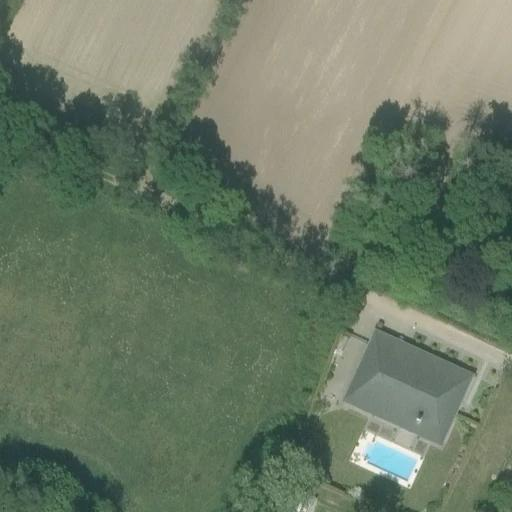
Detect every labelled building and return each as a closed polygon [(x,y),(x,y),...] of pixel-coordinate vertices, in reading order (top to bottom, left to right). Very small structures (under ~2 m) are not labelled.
[(359,379),(373,348),(414,367),(418,360),(465,381),(437,442),(435,446),(439,448),(472,377),(373,331),(353,376),(359,379)] [(421,426),(418,434),(437,442),(465,381),(418,360),(414,367),(373,348),(359,379),(378,387),(370,403),(383,409),(379,416),(397,424),(401,417),(421,426)] [(435,446),(437,442),(418,434),(421,426),(401,417),(397,424),(379,416),(383,409),(370,403),(378,387),(359,379),(353,376),(340,403),(435,446)] [(297,458),(292,471),(308,478),(314,466),(297,458)] [(280,511),(283,511),(310,511),(313,505),(288,494),(280,511)]
